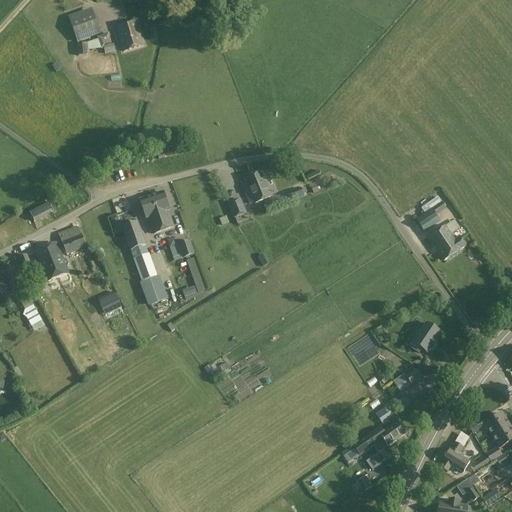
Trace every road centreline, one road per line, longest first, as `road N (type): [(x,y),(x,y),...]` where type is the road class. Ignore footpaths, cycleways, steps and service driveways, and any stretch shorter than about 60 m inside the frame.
road 1 (unclassified): [(487,356),(381,199),(347,167),(312,156),(268,156),(126,189)]
road 2 (secondary): [(400,511),(439,429),(487,356)]
road 3 (residential): [(0,253),(126,189)]
